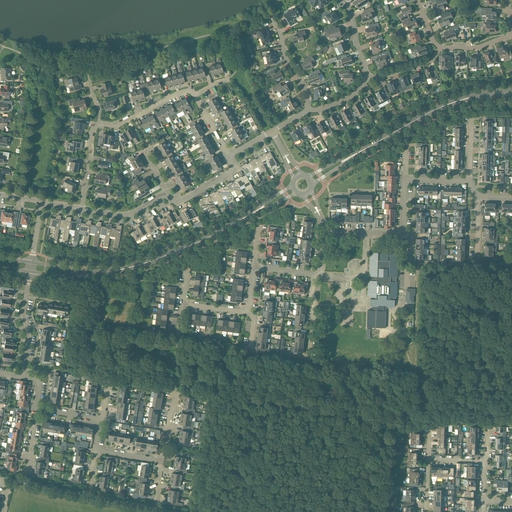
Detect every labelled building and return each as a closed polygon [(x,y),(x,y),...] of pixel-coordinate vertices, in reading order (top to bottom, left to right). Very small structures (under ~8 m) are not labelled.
[(324,0),(308,0),(314,8),(318,5),(320,9),(327,4),(327,2),(326,0),(324,0)] [(357,0),(354,2),(356,5),(355,6),(356,8),(357,8),(358,9),(369,2),(368,1),(369,0),(357,0)] [(447,4),(445,0),(439,0),(438,1),(439,4),(433,6),(436,13),(444,10),(443,6),(447,4)] [(301,17),(296,7),(289,12),(288,10),(284,13),(287,19),(286,20),(291,26),(296,23),(293,20),(297,18),(298,19),(301,17)] [(374,13),(372,7),(366,9),(367,12),(361,15),(363,22),(373,18),(371,14),(374,13)] [(413,13),(410,7),(401,10),(403,14),(399,16),(401,21),(408,19),(406,15),(413,13)] [(490,8),(481,8),(481,15),(486,16),(486,19),(496,19),(496,12),(490,12),(490,8)] [(332,14),(329,10),(319,16),(321,19),(325,17),(328,21),(329,21),(331,24),(338,19),(335,13),(332,14)] [(452,18),(450,12),(443,15),(444,18),(438,20),(441,27),(450,24),(448,20),(452,18)] [(410,23),(409,20),(402,22),(404,28),(407,27),(409,30),(418,27),(416,20),(410,23)] [(489,22),(483,22),(483,28),(482,29),(482,32),(483,32),(496,32),(496,25),(489,25),(489,22)] [(379,29),(378,23),(371,24),(372,28),(365,30),(367,37),(377,34),(376,29),(379,29)] [(449,31),(443,33),(446,40),(449,39),(450,39),(456,37),(454,32),(454,30),(458,29),(456,25),(448,28),(449,31)] [(336,29),(335,26),(325,29),(326,32),(327,32),(328,34),(327,36),(329,37),(329,39),(334,37),(334,38),(337,39),(338,37),(341,36),(339,28),(336,29)] [(268,33),(266,29),(256,32),(259,39),(261,38),(263,45),(273,42),(269,32),(268,33)] [(306,36),(305,31),(297,32),(298,35),(293,36),(294,43),(304,41),(303,37),(306,36)] [(416,35),(415,32),(405,35),(407,41),(411,39),(413,43),(423,40),(422,37),(420,37),(418,34),(416,35)] [(383,40),(382,36),(374,39),(376,42),(375,44),(371,46),(371,47),(370,47),(371,49),(372,49),(374,53),(385,49),(384,45),(383,45),(381,40),(383,40)] [(339,44),(338,41),(333,44),(334,49),(337,48),(339,52),(343,51),(344,51),(344,52),(348,50),(345,42),(339,44)] [(420,49),(418,46),(410,49),(412,53),(412,55),(414,54),(416,58),(417,58),(419,57),(428,53),(425,46),(420,49)] [(505,50),(503,47),(497,49),(501,58),(504,57),(505,60),(511,57),(511,55),(509,48),(505,49),(506,49),(505,50)] [(270,54),(269,50),(260,52),(261,58),(266,57),(268,64),(277,63),(275,53),(270,54)] [(391,57),(389,51),(377,55),(378,58),(376,59),(377,62),(376,63),(377,67),(378,66),(379,67),(383,66),(383,67),(387,65),(385,59),(391,57)] [(492,57),(490,52),(483,55),(487,65),(493,63),(494,65),(499,63),(496,55),(492,57)] [(315,62),(311,55),(305,59),(306,62),(301,64),(305,71),(313,67),(312,63),(315,62)] [(344,59),(343,55),(337,57),(339,63),(338,63),(339,67),(353,64),(351,57),(344,59)] [(450,56),(440,56),(440,65),(441,66),(441,69),(447,69),(447,71),(452,71),(452,67),(450,67),(450,56)] [(463,56),(456,56),(456,66),(463,66),(463,65),(466,65),(466,59),(463,59),(463,56)] [(478,57),(470,57),(470,67),(477,67),(476,69),(482,69),(482,60),(478,60),(478,57)] [(219,64),(216,65),(218,74),(218,75),(220,75),(220,73),(224,72),(223,70),(226,69),(224,63),(222,64),(221,64),(220,59),(218,59),(219,64)] [(207,68),(208,74),(211,73),(212,75),(212,77),(215,76),(214,75),(218,74),(216,65),(214,60),(212,61),(212,62),(213,66),(207,68)] [(208,74),(207,68),(204,68),(202,63),(200,64),(201,69),(198,70),(200,78),(200,80),(203,79),(202,78),(206,77),(205,74),(208,74)] [(194,80),(192,71),(191,66),(188,67),(189,72),(186,73),(188,82),(188,81),(189,83),(191,82),(191,81),(194,80)] [(275,67),(264,72),(265,75),(267,74),(269,79),(273,77),(275,81),(276,81),(276,83),(281,81),(280,79),(283,77),(280,71),(276,73),(274,71),(276,70),(275,67)] [(433,72),(431,68),(425,70),(428,79),(427,79),(429,85),(433,83),(432,81),(439,78),(436,71),(433,72)] [(10,69),(1,69),(1,74),(2,74),(2,80),(11,80),(11,76),(10,76),(10,69)] [(180,74),(177,75),(179,84),(180,85),(182,84),(182,83),(185,82),(182,69),(179,69),(180,74)] [(309,78),(308,78),(309,82),(310,81),(311,85),(315,83),(316,84),(317,82),(321,81),(318,74),(320,73),(319,70),(312,72),(314,76),(308,78),(309,78)] [(350,74),(350,71),(339,72),(339,76),(344,76),(345,82),(353,82),(353,81),(354,81),(354,80),(355,80),(355,79),(354,78),(353,77),(352,77),(352,74),(350,74)] [(165,78),(162,79),(164,85),(167,84),(167,87),(168,87),(168,88),(170,87),(170,86),(173,85),(171,76),(170,72),(168,72),(169,77),(165,78)] [(419,75),(418,73),(412,75),(412,77),(410,77),(413,84),(418,82),(419,84),(425,82),(422,74),(419,75)] [(157,80),(154,81),(153,81),(156,90),(156,91),(158,90),(158,89),(162,88),(161,86),(164,85),(162,79),(160,79),(159,79),(158,75),(156,75),(157,80)] [(148,83),(145,84),(146,90),(149,89),(150,92),(153,92),(152,91),(156,90),(153,81),(154,81),(152,76),(150,77),(151,81),(148,82),(148,83)] [(402,85),(399,86),(401,92),(406,90),(405,87),(409,85),(406,77),(400,79),(402,85)] [(78,82),(77,78),(66,81),(68,87),(69,87),(70,91),(81,89),(79,82),(78,82)] [(401,92),(399,86),(395,88),(393,82),(387,84),(391,96),(401,92)] [(110,87),(109,83),(102,84),(103,88),(104,89),(100,90),(102,97),(112,95),(110,87)] [(143,90),(146,90),(145,84),(139,85),(140,90),(137,91),(139,99),(140,101),(142,100),(142,99),(145,98),(143,90)] [(282,87),(280,84),(273,88),(276,93),(279,91),(282,96),(290,92),(286,85),(282,87)] [(316,94),(314,94),(315,98),(320,97),(322,99),(324,96),(326,95),(328,97),(330,93),(326,90),(325,93),(323,92),(325,90),(324,89),(329,87),(329,84),(323,85),(315,87),(316,90),(315,90),(316,94)] [(0,89),(0,94),(0,95),(5,96),(5,98),(9,98),(9,96),(9,92),(12,92),(12,86),(10,86),(6,86),(6,89),(0,89)] [(139,99),(137,91),(136,86),(133,86),(135,91),(131,92),(131,93),(128,93),(130,99),(133,99),(134,102),(136,102),(136,100),(139,99)] [(390,99),(386,91),(383,93),(381,90),(375,94),(381,104),(390,99)] [(210,101),(208,103),(210,106),(209,106),(210,109),(211,108),(219,103),(217,100),(222,98),(220,96),(216,98),(214,95),(209,99),(210,101)] [(380,109),(375,100),(373,102),(370,97),(364,100),(369,109),(372,107),(375,111),(380,109)] [(290,101),(289,98),(280,103),(282,108),(285,107),(288,106),(291,111),(298,106),(294,99),(290,101)] [(75,103),(74,99),(69,100),(70,106),(74,105),(76,112),(83,111),(83,109),(86,108),(84,100),(75,103)] [(182,100),(180,101),(180,102),(185,110),(188,108),(190,113),(193,111),(190,107),(193,105),(190,100),(187,101),(186,99),(183,101),(182,100)] [(117,106),(116,100),(104,103),(106,111),(114,109),(114,107),(117,106)] [(12,101),(3,101),(3,104),(0,103),(0,111),(8,111),(8,106),(12,106),(12,101)] [(219,103),(211,108),(213,111),(212,112),(213,114),(214,113),(217,112),(218,114),(220,113),(223,111),(222,109),(220,106),(225,103),(223,101),(219,103)] [(176,107),(174,109),(177,114),(178,117),(179,118),(185,114),(185,115),(187,114),(185,110),(180,102),(177,104),(177,102),(174,104),(175,105),(176,107)] [(362,110),(359,104),(357,105),(356,104),(354,107),(353,107),(358,116),(361,114),(363,117),(368,114),(365,108),(362,110)] [(177,114),(174,109),(171,105),(168,106),(168,105),(165,107),(166,108),(171,116),(174,114),(176,118),(178,117),(177,114)] [(228,109),(223,111),(220,113),(222,116),(221,117),(222,119),(223,119),(231,114),(230,111),(234,108),(233,106),(228,109)] [(173,120),(171,116),(166,108),(163,109),(162,108),(160,109),(161,111),(165,119),(168,117),(171,121),(173,120)] [(350,116),(347,110),(345,112),(344,111),(342,113),(341,114),(346,123),(350,121),(351,124),(357,121),(353,115),(350,116)] [(165,119),(161,111),(158,112),(157,111),(155,112),(156,114),(157,116),(160,121),(160,122),(163,120),(166,124),(168,123),(165,119)] [(226,124),(234,119),(233,116),(237,114),(236,111),(231,114),(223,119),(225,122),(224,122),(225,124),(226,124)] [(149,116),(147,117),(148,118),(152,126),(155,124),(158,129),(160,128),(157,123),(160,121),(157,116),(154,118),(153,115),(150,117),(149,116)] [(338,121),(335,116),(333,117),(332,116),(330,118),(329,119),(334,128),(337,126),(339,130),(343,131),(346,129),(341,120),(338,121)] [(237,125),(236,121),(240,119),(239,117),(234,119),(226,124),(228,127),(227,127),(228,130),(229,129),(232,128),(237,125)] [(11,118),(1,118),(1,121),(0,120),(0,128),(4,129),(4,126),(7,126),(7,123),(10,123),(11,118)] [(71,118),(71,122),(75,122),(73,133),(81,134),(83,128),(85,128),(86,124),(83,123),(84,120),(79,119),(71,118)] [(144,124),(141,125),(144,130),(147,129),(150,127),(152,132),(155,131),(152,126),(148,118),(145,120),(144,119),(142,120),(142,121),(144,124)] [(484,126),(493,127),(493,124),(495,124),(496,123),(496,118),(487,118),(486,121),(484,121),(484,126)] [(191,128),(186,130),(188,132),(192,130),(194,133),(201,128),(201,129),(203,128),(201,126),(200,126),(198,123),(196,124),(195,122),(189,125),(191,128)] [(326,128),(323,122),(321,123),(320,122),(318,125),(317,125),(322,134),(326,132),(327,135),(332,132),(329,126),(326,128)] [(310,126),(309,124),(303,128),(307,136),(311,133),(314,139),(317,137),(315,131),(316,131),(313,125),(310,126)] [(233,130),(231,132),(233,135),(231,136),(233,138),(234,137),(242,133),(240,130),(244,127),(243,125),(239,127),(237,125),(232,128),(233,130)] [(194,133),(189,135),(191,138),(195,135),(197,138),(198,141),(204,138),(202,135),(204,134),(206,133),(204,131),(203,132),(201,129),(201,128),(194,133)] [(130,140),(133,139),(136,144),(141,141),(136,133),(134,134),(131,129),(125,132),(126,133),(130,140)] [(242,133),(234,137),(236,140),(234,141),(236,143),(237,142),(237,143),(239,141),(241,144),(246,141),(245,138),(243,135),(248,132),(246,130),(242,133)] [(298,133),(297,131),(291,134),(295,142),(299,140),(300,142),(305,139),(301,131),(298,133)] [(126,133),(120,136),(124,141),(121,143),(124,148),(129,145),(127,142),(130,140),(126,133)] [(104,143),(107,144),(109,136),(109,135),(103,134),(102,140),(99,140),(98,146),(103,146),(104,143)] [(9,143),(10,138),(2,136),(2,139),(0,139),(0,146),(6,147),(7,142),(9,143)] [(109,136),(107,144),(111,144),(110,148),(116,149),(117,143),(114,143),(115,137),(109,136)] [(206,136),(204,138),(198,141),(194,144),(195,146),(200,143),(201,146),(209,142),(210,141),(209,139),(208,140),(206,136)] [(160,145),(158,146),(159,150),(158,150),(159,153),(161,152),(169,147),(167,144),(171,142),(170,140),(166,142),(165,142),(164,139),(158,143),(160,145)] [(83,143),(73,141),(73,143),(68,143),(67,152),(73,153),(74,152),(77,152),(78,146),(82,147),(83,143)] [(201,146),(197,149),(198,151),(202,149),(204,152),(212,147),(213,146),(212,144),(211,145),(209,142),(201,146)] [(419,147),(419,152),(427,152),(430,152),(430,144),(422,144),(422,147),(419,147)] [(169,147),(161,152),(162,155),(161,156),(162,158),(164,157),(166,156),(167,158),(173,155),(172,153),(171,153),(172,153),(170,149),(174,147),(173,145),(169,147)] [(207,157),(213,154),(216,152),(215,149),(214,150),(212,147),(204,152),(200,154),(201,156),(205,154),(207,157)] [(483,154),(483,160),(495,160),(496,160),(496,158),(495,158),(495,155),(495,152),(485,151),(485,154),(483,154)] [(9,153),(3,152),(3,156),(0,155),(0,162),(3,164),(4,159),(8,160),(9,153)] [(264,154),(259,157),(259,158),(259,157),(263,164),(268,162),(271,168),(272,167),(273,169),(278,167),(276,165),(277,164),(270,152),(265,154),(264,154)] [(173,155),(167,158),(165,160),(167,163),(166,164),(167,166),(168,165),(176,161),(174,158),(179,155),(177,153),(173,155)] [(209,160),(204,162),(206,164),(210,162),(212,165),(220,160),(221,160),(220,158),(218,158),(217,155),(214,156),(213,154),(207,157),(209,159),(209,160)] [(133,166),(141,162),(138,156),(133,160),(131,157),(125,160),(128,165),(132,163),(133,166)] [(266,170),(263,164),(259,157),(259,158),(255,160),(254,159),(250,162),(251,162),(254,169),(256,173),(260,170),(261,173),(266,170)] [(77,160),(69,158),(68,165),(71,166),(70,171),(78,173),(79,163),(77,163),(77,160)] [(113,160),(106,158),(106,162),(99,161),(98,167),(108,169),(109,162),(113,163),(113,160)] [(180,158),(176,161),(168,165),(170,168),(169,169),(170,171),(171,170),(179,166),(177,163),(182,160),(180,158)] [(212,165),(207,167),(209,170),(213,167),(215,170),(216,173),(222,170),(220,167),(223,166),(224,165),(223,163),(221,163),(220,160),(212,165)] [(427,161),(419,161),(418,165),(421,165),(421,169),(427,169),(427,161)] [(141,162),(133,166),(135,169),(132,171),(135,176),(140,173),(139,170),(144,167),(141,162)] [(258,175),(256,173),(254,169),(251,162),(246,165),(246,164),(241,167),(246,174),(249,172),(253,178),(258,175)] [(386,171),(394,171),(394,168),(396,169),(396,162),(390,162),(389,165),(386,165),(386,171)] [(179,166),(171,170),(173,173),(172,174),(173,176),(174,176),(176,174),(182,171),(187,169),(185,166),(183,163),(179,166)] [(178,177),(176,178),(177,181),(176,182),(177,184),(179,184),(187,179),(185,176),(189,174),(188,171),(184,174),(183,174),(182,171),(176,174),(178,177)] [(97,176),(96,183),(106,185),(109,185),(109,182),(111,175),(102,174),(102,176),(97,176)] [(240,177),(235,180),(235,181),(239,188),(244,185),(247,191),(250,189),(252,194),(250,195),(252,198),(254,196),(257,195),(253,187),(246,175),(241,178),(240,177)] [(70,177),(64,176),(64,179),(66,180),(63,186),(68,189),(68,192),(72,193),(72,192),(75,192),(76,185),(72,183),(72,179),(70,178),(70,177)] [(187,179),(179,184),(180,187),(179,187),(180,190),(181,189),(184,188),(186,190),(191,187),(189,185),(189,184),(190,184),(188,181),(192,179),(191,177),(187,179)] [(139,189),(147,185),(144,180),(138,183),(137,181),(131,183),(134,188),(137,187),(139,189)] [(227,184),(226,185),(227,186),(231,193),(232,195),(236,193),(237,196),(238,196),(239,198),(241,197),(240,195),(243,193),(239,188),(235,181),(231,183),(230,183),(228,182),(227,184)] [(150,190),(147,185),(139,189),(139,190),(136,192),(140,199),(145,196),(144,193),(150,190)] [(217,190),(218,191),(222,197),(225,195),(229,201),(234,198),(231,193),(227,186),(222,188),(222,187),(217,190)] [(111,189),(104,187),(103,190),(97,189),(96,196),(106,198),(107,195),(110,196),(111,189)] [(424,198),(424,195),(424,187),(419,187),(419,189),(416,189),(415,198),(424,198)] [(440,190),(440,192),(440,199),(448,199),(448,196),(448,188),(444,187),(444,190),(440,190)] [(457,188),(457,196),(457,199),(462,199),(463,199),(463,200),(464,200),(465,200),(465,199),(466,199),(466,191),(462,191),(462,188),(457,188)] [(218,191),(213,193),(213,192),(209,195),(209,196),(213,202),(217,200),(220,206),(225,203),(222,197),(218,191)] [(384,192),(383,192),(383,201),(385,201),(395,201),(395,195),(394,195),(394,193),(394,192),(384,192)] [(217,208),(213,202),(209,196),(204,199),(204,198),(198,201),(203,208),(207,206),(211,212),(217,208)] [(384,209),(386,209),(393,209),(393,207),(395,207),(395,201),(385,201),(384,209)] [(490,204),(485,204),(485,208),(481,207),(481,213),(482,216),(485,216),(490,216),(490,212),(490,204)] [(490,204),(490,212),(495,213),(495,217),(498,217),(499,213),(499,206),(496,206),(496,204),(490,204)] [(499,213),(507,213),(508,204),(502,204),(502,207),(499,206),(499,213)] [(186,208),(183,209),(189,220),(192,219),(197,217),(192,209),(190,210),(189,208),(187,209),(186,208)] [(7,222),(8,213),(4,212),(5,210),(0,209),(0,224),(1,225),(1,224),(7,225),(7,222)] [(187,222),(189,220),(183,209),(180,211),(182,214),(178,217),(181,221),(180,221),(182,224),(183,225),(187,222)] [(417,212),(417,217),(426,218),(426,213),(427,213),(427,209),(421,209),(420,212),(417,212)] [(169,211),(166,212),(173,224),(176,223),(176,224),(177,223),(178,226),(182,224),(180,221),(181,221),(178,217),(175,212),(171,214),(169,211)] [(7,222),(12,223),(11,227),(16,227),(18,213),(13,212),(12,213),(8,213),(7,222)] [(170,226),(173,224),(166,212),(163,214),(165,217),(161,220),(164,226),(166,229),(171,227),(170,226)] [(25,214),(20,213),(17,228),(21,228),(22,224),(27,225),(28,220),(29,220),(30,219),(30,218),(30,217),(29,217),(29,216),(25,215),(25,214)] [(150,217),(157,229),(160,227),(160,228),(164,226),(161,220),(159,216),(155,219),(153,215),(150,217)] [(145,224),(150,234),(155,231),(154,230),(157,229),(150,217),(147,219),(149,222),(145,224)] [(61,221),(57,220),(55,219),(51,218),(49,226),(55,227),(53,238),(55,238),(54,241),(57,241),(58,239),(60,228),(61,221)] [(304,218),(303,227),(312,228),(313,222),(310,222),(311,219),(304,218)] [(61,221),(60,228),(65,229),(63,240),(68,241),(70,230),(71,222),(67,222),(65,220),(61,220),(61,221)] [(395,223),(395,220),(383,220),(383,225),(384,225),(384,228),(391,229),(391,226),(396,226),(396,223),(395,223)] [(77,247),(80,231),(81,224),(77,223),(75,222),(71,221),(71,222),(70,230),(75,231),(73,241),(75,242),(74,246),(77,247)] [(81,223),(81,224),(80,231),(85,232),(83,243),(88,244),(90,233),(91,226),(87,225),(85,224),(81,223)] [(136,225),(143,237),(146,235),(146,236),(150,234),(145,224),(141,227),(139,223),(136,225)] [(91,225),(91,226),(90,233),(95,234),(94,245),(94,247),(97,247),(97,245),(98,245),(99,238),(99,237),(101,227),(97,227),(95,225),(91,225)] [(143,237),(136,225),(133,227),(135,230),(131,232),(136,242),(141,239),(140,238),(143,237)] [(485,234),(494,234),(494,226),(490,226),(490,225),(488,225),(488,228),(486,228),(485,234)] [(99,237),(99,238),(105,238),(104,246),(108,247),(110,236),(111,229),(107,228),(106,227),(101,226),(101,227),(99,237)] [(268,227),(268,231),(270,231),(270,235),(279,236),(280,231),(279,231),(279,228),(275,228),(268,227)] [(110,236),(116,237),(114,248),(118,249),(121,231),(118,230),(116,229),(111,228),(111,229),(110,236)] [(417,228),(416,233),(420,233),(420,236),(426,236),(429,236),(429,233),(428,233),(428,228),(425,228),(417,228)] [(466,228),(453,228),(452,236),(463,236),(463,233),(465,233),(466,228)] [(498,235),(494,234),(485,234),(485,240),(487,240),(487,243),(496,243),(497,243),(498,235)] [(279,236),(270,235),(269,239),(267,239),(266,242),(276,243),(276,242),(279,242),(280,242),(281,242),(282,241),(282,237),(279,236)] [(416,239),(416,244),(428,245),(428,243),(425,242),(425,239),(428,239),(429,239),(429,236),(426,236),(420,236),(420,239),(416,239)] [(456,245),(465,245),(465,239),(463,239),(463,236),(452,236),(452,240),(456,240),(456,245)] [(275,245),(276,243),(266,242),(266,245),(268,246),(268,250),(277,251),(278,251),(278,245),(275,245)] [(485,251),(493,252),(493,251),(496,252),(496,243),(487,243),(487,246),(485,246),(485,251)] [(277,251),(268,250),(267,253),(265,253),(264,257),(272,258),(272,256),(280,257),(281,251),(278,251),(277,251)] [(237,251),(236,257),(247,258),(247,259),(249,259),(249,257),(247,257),(247,252),(237,251)] [(493,258),(493,252),(485,251),(485,257),(487,257),(487,260),(496,260),(496,258),(493,258)] [(397,296),(397,292),(397,282),(396,282),(396,278),(397,278),(398,256),(396,254),(390,253),(390,256),(388,256),(388,255),(386,253),(382,253),(380,255),(378,255),(378,253),(372,253),(370,255),(369,277),(370,277),(370,281),(368,281),(368,295),(370,297),(371,297),(371,299),(370,299),(370,306),(372,308),(376,308),(379,305),(381,306),(386,306),(388,308),(393,308),(395,306),(395,300),(394,300),(394,298),(395,298),(397,296)] [(270,290),(271,281),(267,280),(268,277),(264,277),(263,284),(265,285),(264,292),(270,293),(270,290)] [(278,288),(279,279),(276,278),(275,281),(271,281),(270,290),(276,291),(276,288),(278,288)] [(233,279),(232,284),(243,286),(243,287),(245,287),(246,285),(243,285),(244,280),(233,279)] [(284,292),(286,282),(282,282),(282,279),(279,279),(278,288),(279,288),(279,291),(284,292)] [(292,290),(293,281),(290,280),(290,283),(286,282),(284,292),(290,293),(290,290),(292,290)] [(292,290),(292,293),(293,293),(299,294),(300,284),(296,284),(297,281),(293,281),(292,290)] [(300,284),(299,294),(304,295),(305,290),(307,290),(308,283),(304,282),(304,285),(300,284)] [(166,286),(165,292),(176,294),(176,295),(178,295),(178,293),(176,292),(177,288),(166,286)] [(3,293),(2,297),(6,297),(11,298),(12,292),(7,291),(8,288),(1,287),(0,291),(0,292),(0,293),(1,293),(3,293)] [(415,289),(407,289),(406,291),(405,301),(407,303),(413,303),(413,295),(415,295),(415,289)] [(191,290),(191,292),(193,292),(193,297),(203,298),(204,292),(193,291),(194,290),(191,290)] [(0,305),(4,307),(10,307),(11,301),(6,300),(6,297),(2,297),(0,296),(0,305)] [(4,309),(4,307),(0,305),(0,315),(4,316),(8,317),(9,310),(4,309)] [(386,306),(381,306),(379,305),(376,308),(372,308),(372,311),(367,311),(367,328),(386,328),(386,306)] [(190,314),(189,324),(194,325),(196,314),(197,315),(197,312),(195,312),(195,314),(190,314)] [(4,316),(0,315),(0,324),(1,325),(8,326),(9,320),(3,319),(4,316)] [(264,325),(271,326),(272,317),(263,316),(262,321),(264,321),(264,325)] [(217,320),(216,330),(222,331),(223,320),(224,321),(225,318),(222,318),(222,320),(217,320)] [(295,320),(294,329),(301,329),(302,326),(303,326),(304,321),(295,320)] [(0,328),(0,334),(3,335),(4,335),(10,336),(11,336),(12,330),(7,329),(8,326),(1,325),(0,328)] [(270,329),(271,326),(264,325),(263,328),(259,327),(258,333),(267,334),(268,329),(270,329)] [(338,328),(338,340),(363,341),(363,329),(338,328)] [(301,329),(294,329),(294,332),(292,332),(292,337),(295,338),(295,337),(304,338),(305,333),(301,333),(301,329)] [(5,341),(5,345),(13,346),(14,340),(9,339),(10,336),(4,335),(3,339),(3,340),(4,341),(5,341)] [(257,343),(256,348),(261,348),(261,349),(261,352),(269,353),(269,350),(269,349),(269,344),(266,344),(257,343)] [(0,352),(0,353),(3,354),(7,354),(7,352),(12,352),(13,346),(5,345),(4,348),(3,348),(2,348),(1,349),(1,350),(0,352)] [(290,347),(290,350),(291,351),(291,353),(290,356),(292,356),(297,357),(298,354),(298,353),(302,354),(303,349),(291,347),(290,347)] [(12,355),(7,354),(3,354),(2,360),(0,359),(0,363),(5,364),(5,361),(11,362),(12,355)] [(50,357),(40,355),(40,360),(47,361),(46,365),(53,366),(54,361),(53,360),(50,360),(50,357)] [(63,382),(64,377),(66,377),(67,374),(57,372),(57,375),(54,375),(53,379),(54,379),(54,381),(63,382)] [(89,386),(97,388),(97,386),(98,387),(99,382),(96,382),(97,379),(87,378),(87,380),(89,381),(89,386)] [(19,389),(28,391),(28,388),(30,389),(30,385),(25,385),(25,382),(19,381),(18,384),(20,384),(19,389)] [(119,387),(118,391),(128,393),(128,392),(130,391),(130,389),(129,387),(130,384),(122,383),(122,386),(120,386),(120,388),(119,387)] [(155,392),(154,397),(164,399),(164,395),(163,395),(164,390),(152,388),(152,391),(152,392),(155,392)] [(184,402),(194,404),(195,399),(197,399),(197,396),(190,394),(190,398),(185,397),(184,402)] [(59,404),(60,398),(50,396),(50,400),(51,401),(51,402),(54,403),(53,406),(59,407),(59,404)] [(27,404),(27,402),(19,400),(18,406),(19,406),(19,409),(23,410),(24,407),(28,407),(28,404),(27,404)] [(95,408),(96,404),(86,402),(85,408),(83,408),(83,411),(90,412),(90,409),(93,409),(94,408),(95,408)] [(194,404),(184,402),(183,407),(188,408),(188,411),(194,413),(195,409),(194,409),(194,404)] [(23,413),(23,410),(19,409),(14,408),(13,417),(25,419),(25,416),(26,417),(27,413),(23,413)] [(194,413),(188,411),(187,415),(182,414),(181,419),(192,421),(192,418),(195,418),(196,413),(194,413)] [(158,420),(148,418),(147,424),(145,423),(145,426),(152,427),(153,425),(156,425),(156,424),(157,424),(158,420)] [(192,421),(181,419),(180,425),(185,425),(185,428),(187,429),(194,430),(195,421),(192,421)] [(64,424),(60,423),(59,433),(64,434),(64,436),(67,437),(67,435),(69,427),(68,427),(65,427),(66,426),(64,425),(64,424)] [(438,426),(438,432),(448,432),(448,426),(448,423),(441,423),(441,426),(438,426)] [(468,432),(479,433),(479,427),(475,427),(475,423),(468,423),(468,427),(469,427),(468,432)] [(69,425),(68,427),(69,427),(67,435),(71,436),(71,433),(76,434),(78,424),(74,424),(74,425),(72,425),(72,426),(69,425)] [(500,435),(506,436),(506,427),(496,427),(496,432),(500,432),(500,435)] [(180,436),(191,438),(192,433),(193,433),(194,430),(187,429),(186,432),(181,431),(180,436)] [(411,433),(410,439),(421,439),(421,434),(417,433),(417,430),(407,430),(407,433),(411,433)] [(506,444),(506,436),(500,435),(500,438),(496,438),(496,444),(506,444)] [(190,443),(191,438),(180,436),(179,442),(184,443),(184,446),(191,447),(191,443),(190,443)] [(137,448),(141,449),(143,439),(134,438),(133,445),(136,446),(136,447),(137,447),(137,448)] [(410,439),(410,447),(413,448),(416,448),(416,445),(421,445),(421,439),(410,439)] [(42,445),(41,451),(49,452),(50,447),(51,447),(52,443),(45,442),(44,446),(42,445)] [(19,445),(10,444),(7,443),(5,452),(15,453),(15,450),(19,451),(20,448),(18,447),(19,445)] [(499,452),(505,453),(506,444),(496,444),(495,449),(499,449),(499,452)] [(76,456),(85,458),(86,452),(83,452),(83,449),(77,447),(75,447),(75,448),(75,451),(75,452),(77,452),(76,456)] [(408,453),(408,458),(418,459),(418,453),(416,453),(416,449),(408,449),(408,453)] [(48,457),(49,452),(41,451),(40,456),(43,457),(42,459),(42,460),(49,461),(49,457),(48,457)] [(505,461),(505,453),(499,452),(499,455),(495,455),(495,461),(505,461)] [(5,461),(7,462),(16,463),(16,461),(18,461),(19,455),(9,453),(8,457),(7,456),(7,457),(6,457),(6,458),(5,461)] [(177,457),(176,462),(187,464),(187,460),(188,460),(189,456),(182,455),(182,458),(177,457)] [(84,463),(85,458),(76,456),(76,462),(74,461),(74,465),(81,466),(81,463),(84,463)] [(105,465),(114,467),(114,462),(116,462),(116,458),(109,457),(109,460),(106,460),(105,465)] [(418,459),(407,458),(407,467),(415,467),(415,464),(418,464),(418,459)] [(37,462),(36,467),(44,469),(44,468),(46,468),(45,469),(46,469),(48,470),(50,461),(49,461),(42,460),(42,459),(40,459),(40,462),(37,462)] [(505,469),(505,461),(495,461),(495,466),(499,466),(499,469),(505,469)] [(15,465),(16,463),(7,462),(6,470),(16,472),(17,466),(15,465)] [(138,465),(137,471),(141,471),(149,473),(150,467),(147,467),(148,463),(141,462),(141,466),(138,465)] [(180,469),(179,472),(184,473),(186,473),(187,470),(186,469),(187,464),(176,462),(175,468),(180,469)] [(466,472),(477,472),(477,467),(472,467),(472,464),(467,463),(466,472)] [(76,474),(84,475),(85,470),(82,469),(83,466),(81,466),(74,465),(73,468),(74,469),(76,470),(76,474)] [(111,475),(113,476),(114,472),(113,472),(114,467),(105,465),(104,471),(107,471),(107,474),(111,475)] [(44,469),(36,467),(35,473),(38,473),(37,477),(44,478),(45,474),(46,474),(46,469),(45,469),(46,468),(44,468),(44,469)] [(407,478),(409,478),(409,477),(420,478),(420,472),(418,472),(418,469),(410,469),(410,473),(407,473),(407,478)] [(140,480),(145,481),(146,478),(148,478),(149,473),(141,471),(140,476),(139,476),(138,479),(140,480)] [(172,474),(171,479),(182,481),(183,476),(184,476),(184,473),(179,472),(176,471),(176,474),(172,474)] [(84,475),(76,474),(75,478),(74,478),(73,478),(72,479),(71,480),(71,481),(72,482),(80,484),(80,480),(83,481),(84,475)] [(100,482),(109,484),(110,478),(111,479),(111,475),(107,474),(105,474),(104,477),(101,477),(100,482)] [(406,478),(406,483),(409,483),(409,486),(416,486),(416,483),(420,483),(420,478),(409,477),(409,478),(407,478),(406,478)] [(508,487),(510,487),(511,477),(508,477),(508,481),(502,481),(502,491),(507,491),(508,487)] [(494,478),(493,486),(497,487),(496,490),(502,491),(502,481),(497,481),(497,479),(494,478)] [(182,481),(171,479),(170,484),(175,485),(175,488),(183,490),(184,490),(185,484),(181,484),(182,481)] [(136,488),(149,490),(149,485),(147,484),(147,481),(145,481),(140,480),(139,483),(138,482),(137,483),(136,484),(136,488)] [(109,484),(100,482),(99,488),(102,488),(102,491),(108,492),(109,489),(108,489),(109,484)] [(406,490),(406,495),(416,496),(416,491),(414,491),(414,490),(408,490),(408,487),(402,486),(402,490),(406,490)] [(148,496),(149,490),(136,488),(136,493),(138,494),(138,497),(144,498),(145,495),(148,496)] [(169,490),(168,496),(179,498),(180,493),(181,493),(181,491),(182,491),(183,491),(183,490),(175,488),(174,491),(169,490)] [(403,502),(403,504),(406,504),(409,504),(409,501),(414,501),(414,500),(415,500),(416,496),(406,495),(406,501),(404,501),(403,502)] [(178,503),(179,498),(168,496),(167,501),(172,502),(172,505),(181,507),(182,504),(178,503)]
